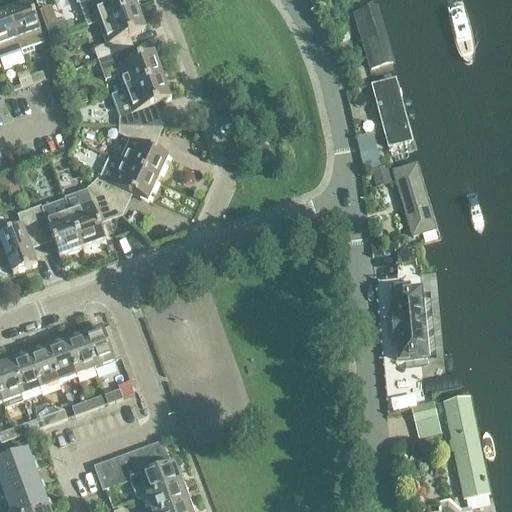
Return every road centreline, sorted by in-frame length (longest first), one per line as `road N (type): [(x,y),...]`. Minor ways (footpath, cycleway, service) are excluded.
road 1 (residential): [(382,511),(349,198)]
road 2 (residential): [(203,251),(227,183),(160,0)]
road 3 (residential): [(58,462),(159,426),(109,285)]
road 4 (residential): [(349,198),(338,117),(315,45),(286,0)]
road 5 (residential): [(203,251),(349,198)]
